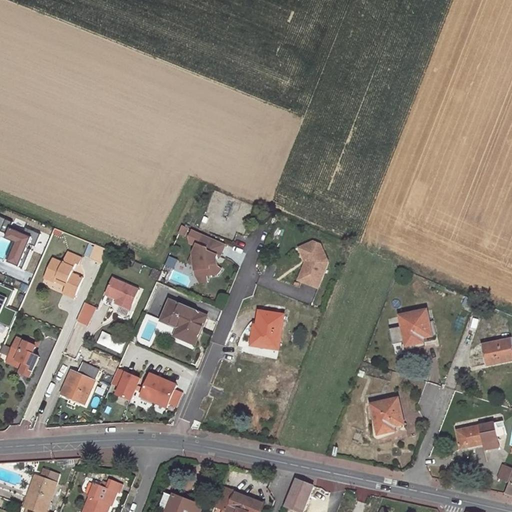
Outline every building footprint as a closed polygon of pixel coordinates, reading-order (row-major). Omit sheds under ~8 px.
[(13,223),(0,217),(0,231),(18,240),(8,263),(23,269),(31,250),(27,249),(29,244),(35,247),(41,235),(26,228),(24,231),(11,226),(13,223)] [(188,228),(182,225),(178,234),(184,237),(188,228)] [(225,245),(192,230),(189,237),(190,243),(196,246),(189,263),(194,266),(196,276),(207,275),(208,275),(210,276),(217,275),(221,270),(217,266),(217,263),(215,263),(214,259),(216,259),(217,256),(220,257),(225,245)] [(313,243),(299,249),(303,257),(308,255),(311,262),(309,263),(307,268),(304,267),(299,281),(318,288),(328,263),(320,245),(313,243)] [(102,263),(108,250),(95,245),(89,258),(102,263)] [(53,258),(46,274),(56,279),(58,275),(68,280),(67,283),(64,290),(75,295),(83,278),(72,273),(76,264),(79,265),(82,257),(67,251),(63,262),(53,258)] [(308,255),(303,257),(306,263),(304,267),(307,268),(309,263),(311,262),(308,255)] [(56,279),(46,274),(44,278),(55,282),(56,279)] [(56,279),(67,283),(68,280),(58,275),(56,279)] [(208,282),(207,275),(196,276),(200,283),(208,282)] [(112,278),(105,295),(116,299),(121,301),(119,306),(130,311),(139,290),(112,278)] [(14,290),(0,284),(0,323),(7,327),(14,311),(7,307),(14,290)] [(73,299),(75,295),(64,290),(62,294),(73,299)] [(105,295),(102,302),(110,306),(112,303),(114,304),(116,299),(105,295)] [(474,308),(476,301),(467,297),(464,304),(474,308)] [(207,317),(170,301),(161,321),(178,328),(186,331),(183,340),(195,345),(207,317)] [(81,312),(91,316),(95,307),(85,303),(81,312)] [(420,343),(419,339),(437,336),(434,321),(429,322),(427,310),(400,316),(402,327),(390,330),(393,345),(406,342),(407,346),(420,343)] [(18,312),(14,311),(7,327),(11,328),(18,312)] [(259,311),(256,325),(260,326),(257,346),(278,350),(283,315),(259,311)] [(81,312),(77,321),(87,325),(91,316),(81,312)] [(260,326),(256,325),(254,325),(251,345),(257,346),(260,326)] [(174,336),(183,340),(186,331),(178,328),(174,336)] [(17,339),(10,356),(26,363),(24,367),(21,373),(30,377),(38,358),(32,355),(36,347),(17,339)] [(490,350),(484,351),(487,365),(511,360),(511,341),(511,340),(488,344),(490,350)] [(26,363),(10,356),(8,361),(24,367),(26,363)] [(72,372),(63,394),(85,404),(99,371),(83,364),(78,374),(72,372)] [(117,395),(131,401),(140,378),(118,369),(112,383),(121,387),(117,395)] [(175,390),(177,385),(150,374),(141,397),(167,408),(169,404),(177,408),(183,393),(175,390)] [(398,399),(371,405),(378,435),(391,432),(389,427),(394,426),(404,424),(398,399)] [(494,423),(457,431),(461,449),(485,444),(486,450),(500,447),(497,436),(494,424),(494,423)] [(501,423),(494,424),(497,436),(504,435),(501,423)] [(511,472),(511,468),(503,466),(499,477),(509,481),(510,476),(511,472)] [(25,507),(39,511),(45,511),(56,482),(55,482),(58,475),(48,471),(45,479),(42,478),(36,476),(25,507)] [(110,478),(108,483),(106,488),(102,486),(95,483),(83,511),(107,511),(116,492),(120,494),(124,484),(110,478)] [(302,511),(313,486),(297,480),(286,506),(299,511),(302,511)] [(222,487),(216,505),(224,508),(228,510),(227,511),(260,511),(264,503),(236,492),(222,487)] [(200,511),(203,506),(175,495),(174,496),(165,493),(159,509),(160,509),(159,511),(200,511)]
